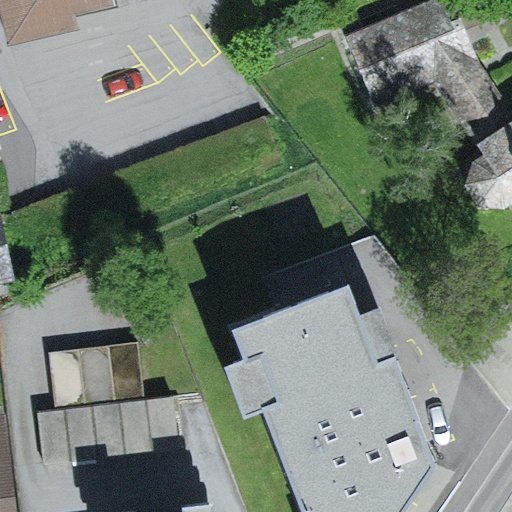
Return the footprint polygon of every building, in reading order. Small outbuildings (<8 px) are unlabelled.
[(105,0),(0,0),(0,12),(2,23),(105,0)] [(445,0),(438,0),(348,38),(372,94),(426,71),(480,149),(511,127),(511,117),(468,53),(445,0)] [(267,108),(20,205),(39,255),(287,158),(267,108)] [(511,202),(511,127),(480,149),(483,154),(474,159),(467,184),(478,205),(505,207),(511,202)] [(0,274),(20,270),(0,181),(0,274)] [(346,288),(231,332),(241,359),(223,366),(242,417),(258,411),(296,511),(395,511),(431,453),(378,313),(358,320),(346,288)] [(182,390),(145,392),(142,337),(59,341),(63,403),(44,404),(47,455),(185,447),(182,390)] [(0,511),(12,511),(3,400),(0,400),(0,511)]
